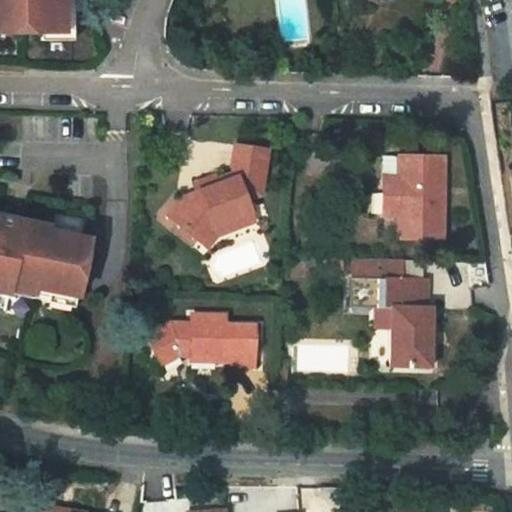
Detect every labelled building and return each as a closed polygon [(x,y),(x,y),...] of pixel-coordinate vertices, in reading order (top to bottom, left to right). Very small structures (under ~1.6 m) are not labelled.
[(0,0),(0,48),(21,48),(44,47),(44,9),(43,0),(0,0)] [(50,0),(43,0),(44,9),(44,47),(21,48),(21,56),(54,55),(54,9),(51,9),(50,0)] [(321,0),(322,8),(360,5),(359,0),(321,0)] [(253,210),(259,166),(226,160),(223,183),(224,188),(208,194),(197,198),(199,203),(190,206),(177,210),(163,228),(193,255),(204,241),(244,227),(239,215),(253,210)] [(394,190),(395,170),(376,169),(375,189),(394,190)] [(430,170),(395,170),(394,190),(375,189),(374,224),(389,224),(388,246),(433,247),(434,205),(424,204),(425,193),(429,193),(430,170)] [(435,171),(430,170),(429,193),(425,193),(424,204),(434,205),(435,171)] [(186,197),(190,206),(199,203),(197,198),(208,194),(207,190),(186,197)] [(0,300),(4,301),(6,291),(31,296),(71,304),(74,305),(86,248),(25,235),(19,234),(18,236),(7,235),(9,227),(0,224),(0,300)] [(204,241),(193,255),(201,261),(210,250),(247,237),(244,227),(204,241)] [(394,266),(346,265),(346,285),(343,285),(342,314),(369,314),(384,315),(384,335),(383,374),(422,374),(423,315),(419,315),(420,287),(415,286),(394,286),(394,266)] [(416,267),(394,266),(394,286),(415,286),(416,267)] [(31,296),(6,291),(4,301),(29,307),(30,303),(31,296)] [(71,304),(31,296),(30,303),(44,306),(43,309),(69,315),(71,304)] [(384,315),(369,314),(369,334),(384,335),(384,315)] [(249,376),(248,335),(219,335),(219,326),(186,326),(186,335),(166,334),(154,342),(155,345),(145,351),(157,371),(173,361),(186,361),(186,367),(186,372),(227,373),(227,376),(249,376)] [(173,361),(157,371),(161,376),(175,368),(186,367),(186,361),(173,361)] [(281,379),(268,377),(267,395),(280,396),(281,379)] [(488,432),(468,431),(467,443),(488,445),(488,432)]
